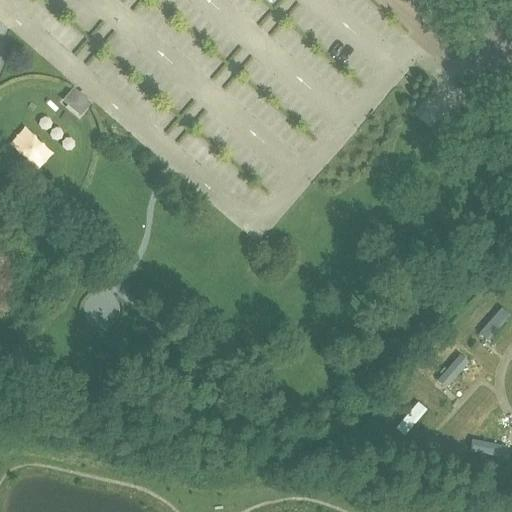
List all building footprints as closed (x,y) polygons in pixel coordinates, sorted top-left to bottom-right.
[(81,116),(84,113),(91,104),(73,89),(68,95),(63,101),(81,116)] [(499,313),(479,337),(490,346),(510,322),(499,313)] [(460,356),(437,383),(449,393),(472,365),(460,356)] [(401,445),(432,411),(422,402),(391,437),(401,445)] [(511,451),(464,442),(461,455),(511,465),(511,451)]
